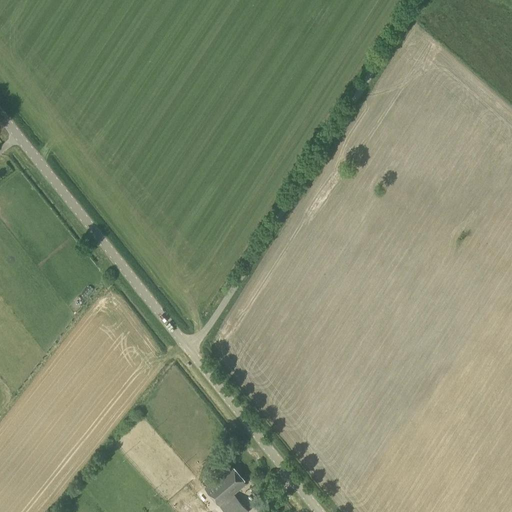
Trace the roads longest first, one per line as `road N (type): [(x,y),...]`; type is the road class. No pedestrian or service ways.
road 1 (unclassified): [(190,357),(416,0)]
road 2 (unclassified): [(190,357),(0,117)]
road 3 (unclassified): [(313,511),(190,357)]
